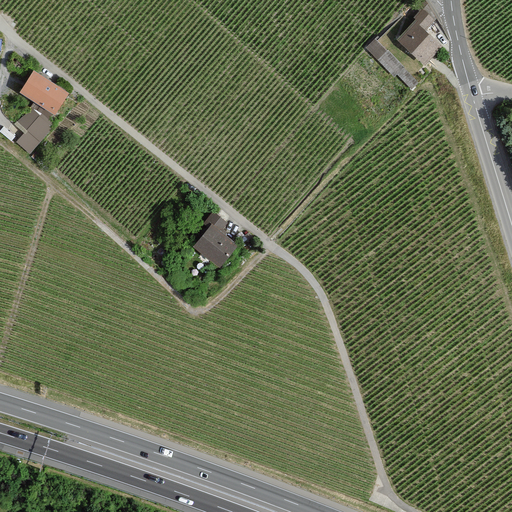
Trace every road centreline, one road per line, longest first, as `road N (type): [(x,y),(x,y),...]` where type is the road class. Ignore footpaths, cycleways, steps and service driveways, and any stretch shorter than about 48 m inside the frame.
road 1 (track): [(0,25),(308,275),(329,310),(384,482),(413,511)]
road 2 (motorway): [(315,511),(0,401)]
road 3 (motorway): [(0,432),(232,511)]
road 4 (tertiary): [(472,96),(511,224)]
